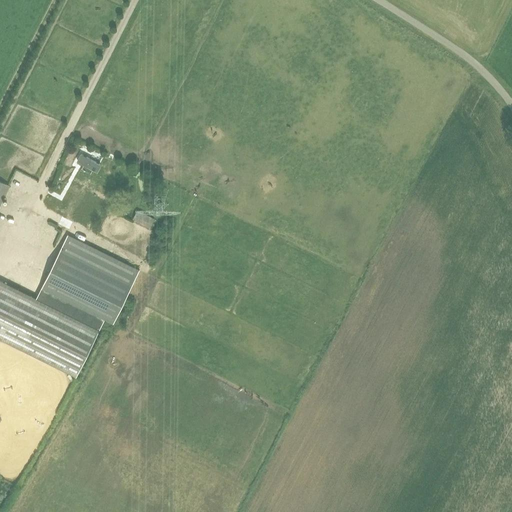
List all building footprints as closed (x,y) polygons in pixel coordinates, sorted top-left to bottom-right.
[(96,171),(100,164),(80,152),(76,160),(96,171)] [(0,205),(9,187),(0,182),(0,205)] [(78,182),(61,211),(76,220),(93,191),(78,182)] [(98,198),(85,223),(95,228),(108,203),(98,198)] [(138,222),(150,228),(155,219),(142,212),(138,222)] [(0,281),(0,339),(77,377),(131,267),(63,234),(32,297),(0,281)]
